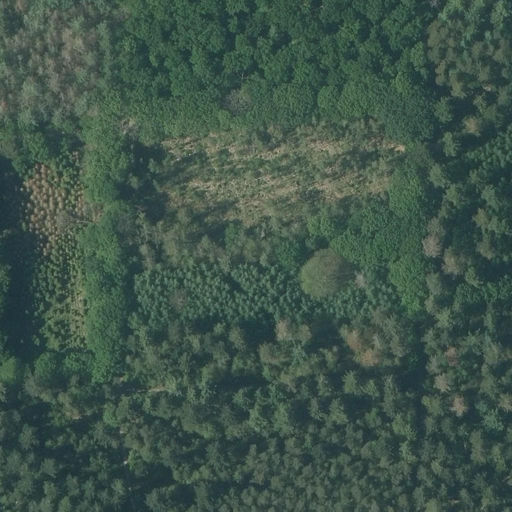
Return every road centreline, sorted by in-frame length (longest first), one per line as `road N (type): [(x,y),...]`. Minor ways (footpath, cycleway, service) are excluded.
road 1 (unknown): [(0,392),(117,391),(320,368),(387,372),(474,412),(511,411)]
road 2 (track): [(420,100),(422,459),(410,511)]
road 3 (track): [(511,84),(125,126)]
road 4 (track): [(125,126),(130,270),(117,391)]
road 5 (track): [(122,0),(125,126)]
road 6 (track): [(125,126),(0,142)]
